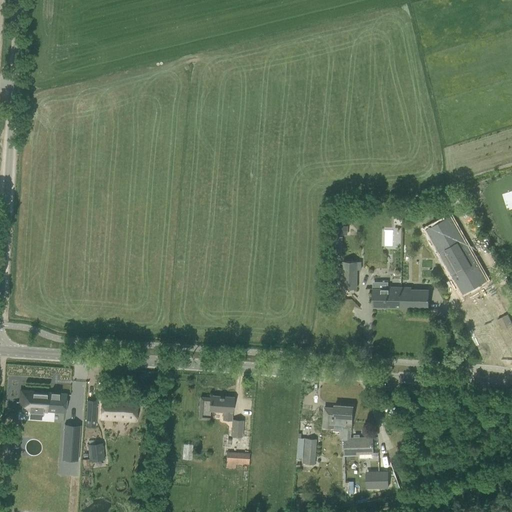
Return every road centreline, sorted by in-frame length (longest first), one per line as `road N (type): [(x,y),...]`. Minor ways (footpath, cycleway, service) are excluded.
road 1 (tertiary): [(511,385),(0,350)]
road 2 (unclassified): [(0,292),(19,0)]
